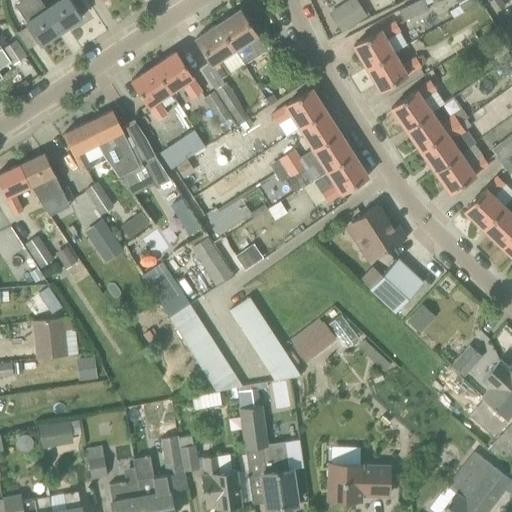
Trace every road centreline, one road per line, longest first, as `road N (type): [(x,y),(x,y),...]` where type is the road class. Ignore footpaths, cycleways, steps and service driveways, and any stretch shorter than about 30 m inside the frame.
road 1 (residential): [(511,306),(421,218),(313,55),(287,0)]
road 2 (residential): [(0,127),(202,0)]
